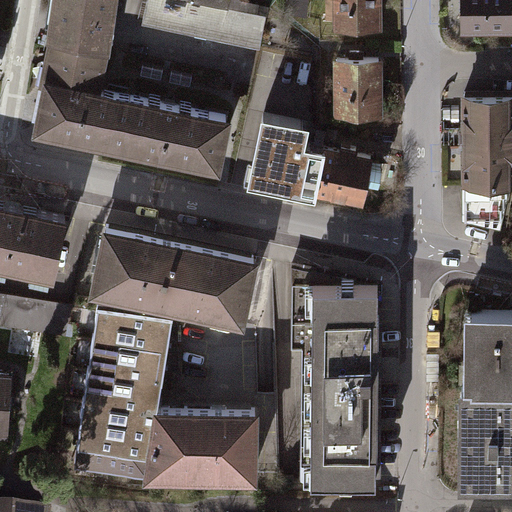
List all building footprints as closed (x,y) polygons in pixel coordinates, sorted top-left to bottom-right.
[(121,0),(55,0),(49,41),(114,51),(121,0)] [(183,0),(148,0),(144,23),(263,47),(269,17),(231,10),(183,0)] [(233,0),(183,0),(231,10),(233,0)] [(292,0),(291,14),(308,16),(310,0),(292,0)] [(385,0),(335,0),(336,29),(386,29),(385,0)] [(511,0),(463,0),(464,33),(511,31),(511,0)] [(114,51),(49,41),(35,133),(130,154),(142,97),(106,89),(114,51)] [(388,57),(336,57),(336,115),(388,115),(388,57)] [(511,92),(465,94),(467,229),(503,228),(511,193),(511,92)] [(236,117),(142,97),(130,154),(224,174),(236,117)] [(313,191),(323,145),(306,141),(310,124),(265,114),(251,177),(313,191)] [(313,191),(367,202),(377,156),(323,145),(313,191)] [(74,213),(0,197),(0,266),(59,280),(74,213)] [(151,234),(107,225),(94,283),(101,285),(77,461),(149,469),(158,406),(159,401),(159,398),(160,396),(165,365),(168,343),(174,308),(240,321),(254,255),(151,234)] [(382,480),(383,279),(294,261),(292,347),(305,347),(305,479),(382,480)] [(0,292),(0,324),(71,334),(75,305),(0,292)] [(509,311),(457,311),(456,390),(511,390),(511,322),(509,323),(509,311)] [(0,434),(11,436),(14,371),(0,370),(0,434)] [(511,390),(456,390),(455,390),(454,480),(511,481),(511,443),(511,390)] [(149,469),(257,472),(256,407),(158,406),(149,469)] [(44,511),(45,507),(0,503),(0,511),(44,511)]
